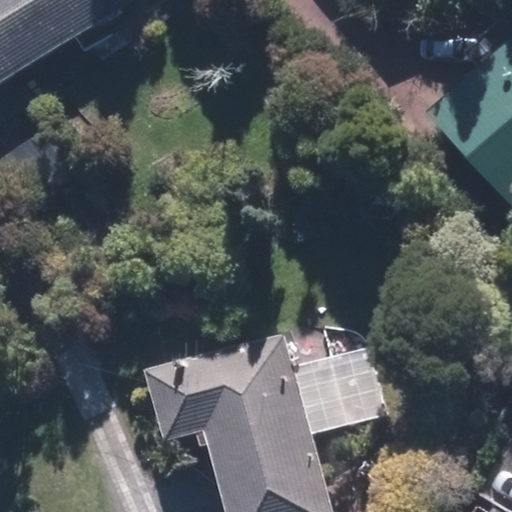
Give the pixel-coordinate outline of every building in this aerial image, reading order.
[(0,0),(0,91),(144,0),(0,0)] [(511,217),(511,46),(420,127),(506,223),(511,217)] [(82,176),(50,128),(0,160),(0,188),(19,217),(82,176)] [(291,372),(283,341),(143,381),(162,448),(198,438),(219,511),(331,511),(310,438),(387,417),(368,351),(291,372)] [(511,511),(511,509),(493,497),(483,511),(511,511)]
